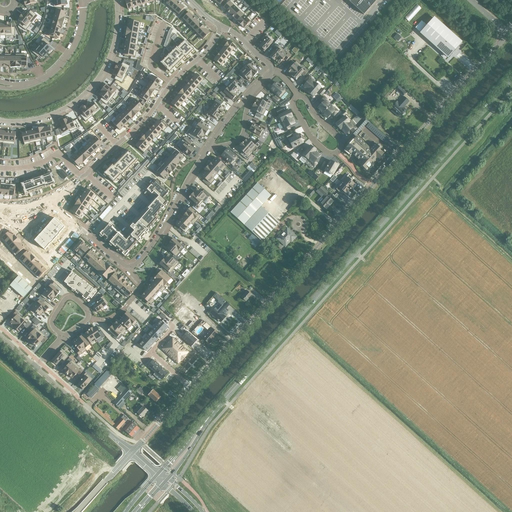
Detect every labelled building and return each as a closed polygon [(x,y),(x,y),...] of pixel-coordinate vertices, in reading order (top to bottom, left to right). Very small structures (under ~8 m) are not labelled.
[(175,0),(171,0),(167,5),(171,8),(177,1),(175,0)] [(231,0),(230,0),(223,8),(227,11),(235,3),(231,0)] [(376,0),(347,0),(364,15),(376,0)] [(177,1),(171,8),(175,11),(181,4),(180,4),(178,2),(177,1)] [(235,3),(227,11),(227,12),(229,13),(230,15),(238,6),(235,3)] [(181,4),(175,11),(179,14),(184,8),(181,4)] [(417,4),(405,16),(410,20),(422,8),(417,4)] [(238,6),(230,15),(231,16),(233,18),(233,17),(233,18),(241,10),(238,6)] [(55,15),(65,18),(67,12),(56,9),(55,15)] [(26,10),(22,15),(32,23),(37,16),(30,10),(28,13),(26,10)] [(241,10),(233,18),(237,21),(245,13),(241,10)] [(189,12),(182,18),(186,22),(192,16),(189,12)] [(245,13),(237,21),(237,22),(240,25),(248,17),(248,16),(246,18),(243,15),(245,13)] [(53,14),(51,19),(53,20),(64,23),(65,18),(55,15),(53,14)] [(20,18),(18,20),(21,22),(19,25),(26,30),(32,23),(22,15),(22,16),(21,15),(19,17),(20,18)] [(192,16),(186,22),(189,25),(196,19),(195,19),(194,17),(192,16)] [(248,17),(240,25),(244,28),(247,25),(248,25),(247,25),(252,20),(248,17)] [(421,33),(426,36),(430,40),(430,41),(431,41),(431,42),(448,57),(452,53),(452,52),(454,50),(461,42),(434,18),(421,33)] [(51,19),(50,25),(52,25),(62,28),(64,23),(53,20),(51,19)] [(128,20),(127,26),(140,28),(141,22),(134,21),(134,20),(131,19),(130,21),(128,20)] [(196,19),(189,25),(193,29),(199,22),(196,19)] [(415,28),(419,31),(426,24),(422,20),(415,28)] [(199,22),(193,29),(196,32),(203,26),(199,22)] [(6,23),(5,23),(6,36),(15,36),(15,27),(12,27),(11,23),(8,23),(6,23)] [(50,30),(60,33),(61,29),(62,29),(62,28),(52,25),(50,30)] [(127,26),(126,32),(139,34),(140,28),(127,26)] [(203,26),(196,32),(199,36),(206,29),(203,26)] [(48,29),(46,35),(53,37),(53,38),(56,39),(57,38),(58,39),(60,33),(50,30),(48,29)] [(206,29),(199,36),(203,39),(209,33),(206,29)] [(393,37),(398,41),(401,37),(396,33),(393,37)] [(264,41),(259,46),(263,49),(262,50),(264,52),(273,42),(267,37),(268,36),(266,34),(261,39),(264,41)] [(44,37),(38,44),(47,53),(48,54),(52,49),(48,46),(50,43),(44,37)] [(176,47),(186,57),(189,54),(191,53),(194,50),(194,49),(185,41),(185,40),(184,41),(181,44),(181,45),(180,45),(177,48),(176,47)] [(228,41),(226,44),(233,50),(236,46),(233,44),(233,43),(232,43),(229,40),(228,41)] [(38,45),(32,52),(38,57),(40,55),(43,57),(47,53),(38,44),(37,45),(38,45)] [(223,47),(223,48),(230,54),(233,50),(226,44),(223,47)] [(275,51),(269,56),(274,61),(275,60),(274,60),(283,51),(284,50),(279,46),(276,44),(272,48),(275,51)] [(169,55),(168,55),(178,64),(180,61),(183,59),(185,57),(186,58),(186,57),(176,47),(176,48),(173,51),(172,51),(169,55)] [(223,48),(220,52),(227,57),(230,54),(223,48)] [(283,51),(274,60),(275,60),(279,64),(281,62),(282,61),(284,59),(286,61),(290,56),(287,54),(283,51)] [(220,52),(217,56),(224,61),(227,57),(220,52)] [(161,62),(160,63),(161,63),(169,72),(170,72),(173,69),(175,67),(178,64),(168,55),(165,59),(165,58),(164,59),(161,62)] [(217,56),(214,60),(221,65),(224,61),(217,56)] [(243,66),(243,67),(254,77),(253,77),(258,73),(252,67),(254,65),(250,60),(248,63),(244,67),(243,66)] [(291,67),(287,71),(290,73),(289,74),(291,76),(301,65),(296,61),(295,63),(292,61),(288,65),(291,67)] [(116,66),(115,68),(115,69),(126,75),(126,74),(130,66),(123,62),(121,65),(118,64),(116,66)] [(301,65),(291,76),(291,77),(292,76),(296,80),(301,74),(304,76),(308,72),(305,69),(304,71),(300,67),(301,65)] [(240,73),(238,75),(242,79),(245,77),(248,81),(251,79),(252,79),(254,77),(243,67),(239,71),(240,73)] [(115,69),(112,75),(116,76),(114,79),(122,83),(126,75),(115,69)] [(196,74),(193,77),(200,83),(201,82),(203,79),(200,77),(199,76),(196,74)] [(152,75),(149,79),(158,85),(161,81),(158,79),(157,78),(152,75)] [(307,82),(303,87),(308,91),(307,92),(308,92),(316,82),(311,78),(309,75),(305,80),(307,82)] [(193,77),(190,81),(197,87),(200,83),(193,77)] [(150,80),(148,84),(155,89),(158,85),(149,79),(150,80)] [(230,82),(227,87),(236,95),(237,95),(236,95),(240,91),(237,88),(238,88),(237,88),(234,86),(236,83),(232,79),(230,82)] [(190,81),(187,85),(193,91),(197,87),(190,81)] [(272,85),(269,88),(280,98),(286,92),(282,88),(282,87),(281,86),(276,82),(272,86),(272,85)] [(316,82),(308,92),(313,97),(321,87),(316,83),(316,82)] [(143,86),(153,93),(156,89),(155,89),(148,84),(145,88),(143,86)] [(106,85),(102,89),(112,98),(116,93),(115,92),(117,89),(112,85),(110,88),(106,85)] [(187,85),(184,88),(190,94),(193,91),(187,85)] [(143,86),(140,90),(149,97),(150,97),(153,93),(143,86)] [(406,93),(398,86),(395,89),(403,96),(406,93)] [(222,90),(220,93),(224,97),(226,95),(232,100),(236,95),(227,87),(226,87),(227,88),(224,92),(222,90)] [(184,88),(180,92),(187,98),(190,94),(184,88)] [(101,92),(99,95),(102,97),(100,100),(106,105),(112,98),(102,89),(102,90),(102,89),(100,91),(101,92)] [(142,92),(139,96),(147,101),(149,97),(140,90),(140,91),(142,92)] [(180,92),(177,96),(184,102),(187,98),(180,92)] [(338,102),(342,98),(337,93),(333,96),(338,102)] [(177,96),(174,99),(181,105),(184,102),(177,96)] [(397,101),(391,108),(397,113),(396,113),(396,114),(398,116),(399,116),(399,115),(401,116),(402,115),(403,115),(404,115),(405,113),(406,112),(405,111),(407,110),(404,107),(409,101),(403,96),(398,102),(397,101)] [(322,103),(317,108),(322,113),(331,104),(327,100),(327,99),(325,97),(320,101),(322,103)] [(135,98),(131,102),(140,111),(144,107),(135,98)] [(254,103),(254,104),(266,110),(266,109),(265,109),(268,104),(269,105),(271,101),(266,99),(264,102),(258,98),(255,103),(254,104),(254,103)] [(174,99),(171,103),(178,109),(181,105),(174,99)] [(216,99),(211,106),(221,114),(224,112),(223,111),(225,109),(220,105),(222,103),(216,99)] [(127,106),(136,115),(140,111),(131,102),(130,103),(132,104),(128,107),(127,106)] [(90,103),(85,106),(93,116),(92,114),(99,108),(95,103),(92,105),(90,103)] [(253,107),(252,110),(256,112),(255,115),(260,118),(262,115),(263,116),(266,110),(254,104),(252,107),(253,107)] [(331,104),(322,113),(327,118),(332,113),(334,116),(338,112),(336,109),(331,104)] [(83,113),(80,115),(86,122),(93,116),(85,106),(85,107),(85,106),(82,108),(83,108),(80,110),(83,113)] [(127,106),(123,110),(132,119),(136,115),(127,106)] [(206,111),(204,113),(209,117),(211,115),(217,119),(220,115),(221,114),(221,115),(221,114),(211,106),(207,111),(206,111)] [(119,113),(119,114),(128,122),(131,119),(131,120),(132,119),(123,110),(119,114),(119,113)] [(290,110),(276,117),(279,123),(293,116),(290,110)] [(119,114),(115,117),(124,126),(128,122),(119,114)] [(347,115),(335,124),(340,129),(351,120),(347,115)] [(293,116),(279,123),(281,122),(283,128),(285,131),(290,129),(289,126),(295,123),(292,117),(293,117),(293,116)] [(116,119),(113,123),(120,130),(124,126),(115,117),(115,118),(116,119)] [(65,119),(65,120),(70,132),(79,128),(75,120),(73,121),(71,118),(68,119),(67,118),(65,119)] [(193,127),(205,136),(206,135),(205,135),(209,130),(202,125),(204,123),(199,119),(197,122),(199,123),(195,128),(193,127)] [(61,127),(58,128),(61,134),(69,130),(70,132),(65,120),(59,122),(61,127)] [(158,120),(155,124),(163,131),(167,128),(162,123),(161,123),(158,120)] [(351,120),(340,129),(340,130),(341,129),(345,134),(350,130),(352,132),(357,128),(355,126),(354,126),(350,121),(351,120)] [(250,127),(248,129),(260,137),(264,130),(265,130),(266,128),(260,124),(259,127),(253,123),(251,127),(250,127)] [(155,124),(152,127),(160,135),(158,133),(161,130),(163,132),(163,131),(155,124)] [(50,126),(44,127),(46,138),(52,136),(51,132),(52,131),(51,128),(50,127),(50,126)] [(152,127),(148,131),(157,138),(160,135),(152,127)] [(193,127),(188,135),(195,139),(197,137),(201,140),(203,137),(204,138),(205,136),(193,127)] [(38,128),(33,130),(36,143),(41,141),(38,128)] [(32,130),(27,132),(30,144),(30,143),(35,142),(35,143),(36,143),(33,130),(32,130)] [(148,131),(145,134),(152,140),(155,137),(157,139),(157,138),(148,131)] [(10,132),(9,144),(14,145),(15,138),(16,137),(17,134),(16,133),(16,132),(10,132)] [(22,134),(21,135),(21,138),(23,138),(24,145),(30,144),(27,132),(22,133),(22,134)] [(277,132),(273,133),(277,142),(283,140),(281,136),(279,137),(277,132)] [(171,142),(177,135),(175,133),(169,140),(171,142)] [(145,134),(142,138),(151,146),(151,145),(149,144),(152,140),(145,134)] [(300,134),(286,141),(291,149),(296,146),(296,147),(297,146),(303,142),(301,138),(302,137),(300,134)] [(349,145),(346,148),(359,160),(357,162),(361,166),(362,164),(367,169),(366,170),(367,171),(369,169),(370,169),(372,167),(372,165),(374,162),(375,163),(378,160),(377,158),(382,152),(384,154),(385,152),(383,149),(382,149),(382,150),(375,143),(370,149),(365,144),(364,143),(356,136),(353,140),(349,144),(349,145)] [(96,137),(91,140),(98,148),(103,144),(96,137)] [(142,138),(138,142),(139,142),(147,149),(151,146),(142,138)] [(185,138),(177,146),(190,157),(192,154),(191,154),(194,150),(189,146),(191,144),(185,138)] [(242,142),(242,143),(253,153),(253,152),(252,151),(256,147),(257,148),(259,145),(255,141),(253,143),(247,138),(243,143),(243,142),(243,143),(242,142)] [(91,140),(87,144),(94,152),(98,148),(91,140)] [(139,142),(136,145),(144,153),(147,149),(139,142)] [(240,146),(238,148),(242,152),(240,154),(246,160),(253,153),(242,143),(240,145),(240,146)] [(82,146),(91,156),(91,155),(94,152),(87,144),(84,147),(82,146)] [(311,145),(301,156),(306,161),(316,150),(311,145)] [(82,146),(78,149),(87,159),(91,156),(82,146)] [(174,148),(170,153),(179,162),(183,157),(174,148)] [(225,152),(222,156),(226,160),(228,161),(232,165),(238,158),(227,148),(224,151),(225,152)] [(74,153),(74,154),(83,163),(87,159),(78,149),(78,150),(79,151),(76,155),(74,153)] [(128,150),(121,158),(130,167),(137,160),(138,160),(137,159),(131,153),(130,153),(128,150)] [(316,150),(306,161),(307,160),(312,164),(312,165),(314,167),(318,162),(316,160),(320,155),(315,151),(316,150)] [(166,157),(177,167),(177,166),(176,166),(179,162),(170,153),(169,153),(171,155),(168,158),(166,157)] [(74,154),(70,157),(79,167),(83,163),(74,154)] [(166,157),(162,161),(173,171),(177,167),(166,157)] [(216,157),(212,162),(222,171),(226,167),(216,157)] [(112,165),(122,175),(130,167),(121,158),(113,166),(112,165)] [(158,165),(158,166),(169,175),(172,171),(173,171),(162,161),(162,162),(164,163),(160,167),(158,165)] [(326,168),(325,171),(332,175),(339,164),(335,162),(335,163),(330,161),(327,166),(326,168)] [(208,166),(217,174),(220,170),(222,171),(212,162),(208,166)] [(253,172),(258,167),(252,162),(248,167),(253,172)] [(105,173),(104,173),(105,174),(113,182),(113,183),(114,182),(121,175),(122,175),(112,165),(112,166),(105,173)] [(158,166),(154,170),(165,179),(169,175),(158,166)] [(208,166),(204,170),(215,180),(213,178),(217,174),(208,166)] [(68,176),(63,170),(61,172),(59,174),(64,179),(66,177),(68,176)] [(205,171),(201,175),(204,179),(202,181),(209,187),(215,180),(204,170),(205,171)] [(52,173),(42,176),(46,187),(56,184),(52,173)] [(341,180),(341,181),(351,190),(353,187),(353,186),(355,184),(351,181),(353,178),(348,174),(342,181),(341,180)] [(42,176),(32,180),(35,191),(46,187),(42,176)] [(32,180),(21,184),(25,195),(35,191),(32,180)] [(109,223),(100,234),(122,253),(122,254),(125,256),(138,242),(139,242),(141,240),(142,240),(143,239),(143,238),(142,238),(145,235),(146,235),(147,234),(147,233),(149,231),(148,230),(159,217),(157,215),(168,202),(163,198),(169,192),(156,180),(147,190),(152,194),(154,192),(157,194),(159,196),(148,208),(149,209),(135,226),(133,224),(130,227),(133,230),(135,231),(127,240),(126,241),(113,229),(114,228),(109,223)] [(336,185),(334,187),(338,191),(340,189),(346,194),(350,190),(350,189),(351,190),(341,181),(337,185),(336,185)] [(257,182),(230,212),(244,224),(260,206),(270,195),(257,182)] [(327,209),(333,202),(326,195),(328,192),(322,187),(319,190),(325,195),(324,197),(325,198),(320,204),(327,209)] [(195,190),(193,192),(204,202),(210,195),(204,190),(202,192),(198,188),(195,191),(195,190)] [(87,189),(83,193),(94,200),(97,196),(87,189)] [(193,193),(189,198),(195,203),(193,205),(197,209),(200,207),(199,206),(203,202),(204,203),(204,202),(193,192),(192,193),(193,193)] [(80,197),(91,205),(89,203),(92,199),(94,201),(94,200),(83,193),(81,197),(80,197)] [(80,197),(77,202),(88,209),(91,205),(80,197)] [(77,202),(74,207),(83,213),(86,208),(88,210),(88,209),(77,202)] [(244,224),(263,241),(279,222),(260,206),(244,224)] [(74,207),(71,211),(79,217),(83,213),(74,207)] [(190,207),(187,212),(197,221),(201,217),(190,207)] [(186,212),(183,216),(193,225),(197,221),(187,212),(186,212)] [(183,216),(180,220),(189,229),(190,229),(188,227),(191,224),(193,225),(183,216)] [(40,234),(34,241),(45,250),(50,243),(51,244),(60,234),(59,233),(65,227),(54,218),(49,224),(48,223),(44,226),(41,229),(42,229),(38,233),(40,234)] [(180,220),(176,224),(179,228),(177,230),(182,234),(184,232),(186,233),(189,229),(180,220)] [(292,233),(290,232),(291,231),(290,231),(287,228),(277,239),(282,243),(284,246),(285,245),(285,246),(290,241),(291,242),(296,237),(292,233)] [(10,231),(0,238),(4,243),(14,235),(13,234),(10,231)] [(260,241),(252,234),(248,238),(256,246),(260,241)] [(14,235),(4,243),(6,245),(8,247),(17,239),(14,235)] [(173,238),(169,243),(180,252),(178,250),(182,246),(184,248),(186,245),(181,241),(179,243),(173,238)] [(17,239),(8,247),(11,251),(21,243),(17,239)] [(81,240),(73,249),(77,253),(75,254),(76,255),(85,244),(81,240)] [(21,243),(11,251),(15,255),(25,247),(21,243)] [(170,243),(166,248),(176,257),(180,252),(169,243),(170,243)] [(85,244),(76,255),(80,259),(89,248),(85,245),(85,244)] [(27,250),(18,259),(22,263),(31,254),(27,250)] [(91,250),(83,258),(87,262),(95,253),(91,250)] [(95,253),(87,262),(91,265),(90,266),(98,257),(95,254),(95,253)] [(31,254),(22,263),(26,267),(35,258),(31,254)] [(164,258),(163,259),(174,269),(175,268),(179,263),(173,257),(172,258),(168,255),(166,257),(165,256),(164,258)] [(98,257),(90,266),(94,270),(102,261),(98,257)] [(35,258),(26,267),(30,271),(39,262),(35,258)] [(163,259),(159,264),(170,273),(174,269),(163,259)] [(102,261),(94,270),(95,269),(99,272),(97,274),(107,263),(105,262),(104,262),(102,261)] [(39,262),(30,271),(34,275),(42,266),(39,263),(40,263),(39,262)] [(107,263),(97,274),(101,277),(110,267),(107,263)] [(42,266),(34,275),(38,279),(46,270),(43,266),(42,266)] [(110,267),(101,277),(103,276),(107,279),(114,270),(110,267)] [(187,269),(182,275),(185,278),(190,272),(187,269)] [(162,270),(158,274),(167,283),(171,279),(162,270)] [(67,278),(64,282),(68,285),(67,285),(68,286),(70,287),(71,288),(72,289),(74,290),(75,291),(75,292),(76,291),(79,293),(83,296),(82,297),(86,300),(87,299),(89,297),(91,298),(91,299),(92,298),(94,295),(94,294),(96,292),(97,292),(96,292),(94,290),(95,289),(88,284),(87,283),(85,282),(83,281),(83,280),(81,279),(72,272),(69,276),(67,278)] [(115,272),(107,281),(111,285),(120,275),(119,276),(115,272)] [(158,274),(154,278),(165,288),(164,287),(167,283),(158,274)] [(120,275),(111,285),(115,288),(114,289),(123,279),(124,279),(120,275)] [(18,276),(9,285),(23,297),(31,288),(18,276)] [(155,279),(151,283),(162,292),(165,288),(154,278),(154,279),(155,279)] [(123,279),(114,289),(118,293),(127,283),(123,279)] [(49,282),(45,287),(47,289),(56,297),(56,296),(60,292),(59,291),(54,287),(56,285),(52,281),(50,283),(49,282)] [(127,283),(118,293),(122,296),(131,286),(131,285),(130,286),(127,283)] [(151,283),(148,287),(156,295),(160,291),(161,293),(162,292),(151,283)] [(131,286),(122,296),(124,294),(128,298),(132,293),(132,294),(133,293),(132,292),(135,289),(131,286)] [(148,288),(145,292),(154,301),(155,300),(153,299),(156,295),(148,287),(147,287),(148,288)] [(47,289),(41,295),(46,299),(48,297),(52,301),(54,298),(54,299),(57,297),(56,296),(56,297),(47,289)] [(246,302),(252,295),(247,291),(241,297),(246,302)] [(145,292),(141,296),(146,301),(145,302),(148,305),(149,303),(151,305),(154,301),(145,292)] [(0,301),(0,311),(9,301),(5,298),(6,296),(2,294),(0,296),(0,301)] [(97,303),(93,306),(96,310),(95,310),(97,313),(100,310),(103,308),(108,303),(102,295),(96,300),(98,302),(97,303)] [(215,309),(211,314),(213,316),(213,317),(215,319),(216,319),(217,320),(218,321),(219,321),(220,322),(226,317),(224,316),(226,314),(228,311),(225,308),(228,306),(229,304),(221,297),(218,302),(222,306),(218,311),(215,309)] [(38,298),(34,303),(44,312),(45,313),(49,308),(38,298)] [(14,306),(9,301),(0,311),(0,313),(4,317),(11,310),(13,312),(17,307),(15,305),(14,306)] [(30,307),(28,310),(33,314),(35,311),(37,314),(38,314),(40,316),(44,312),(34,303),(30,307)] [(12,320),(10,323),(14,327),(23,318),(18,314),(19,313),(17,311),(16,311),(12,315),(14,318),(13,320),(12,319),(12,320)] [(127,312),(123,317),(132,325),(133,326),(138,322),(127,312)] [(14,327),(14,328),(19,332),(24,326),(27,328),(31,323),(23,317),(23,318),(14,327)] [(123,317),(119,321),(122,324),(128,329),(132,325),(123,317)] [(168,327),(159,319),(155,324),(164,332),(168,327)] [(114,323),(111,325),(112,326),(112,325),(121,333),(121,334),(123,335),(127,331),(116,322),(114,324),(114,323)] [(164,332),(155,324),(156,325),(152,330),(150,328),(159,337),(164,332)] [(30,334),(27,337),(29,340),(29,341),(31,343),(31,342),(41,332),(34,325),(28,332),(30,334)] [(112,326),(108,330),(109,331),(117,338),(121,334),(121,333),(112,325),(112,326)] [(92,328),(89,330),(96,340),(95,340),(96,341),(101,337),(102,338),(105,336),(101,331),(99,333),(95,327),(92,328)] [(159,337),(150,328),(146,333),(155,342),(159,337)] [(212,328),(203,338),(209,344),(218,333),(212,328)] [(89,331),(84,334),(91,343),(95,340),(96,340),(89,330),(88,330),(89,331)] [(197,340),(187,331),(181,338),(191,347),(197,340)] [(41,332),(31,342),(31,343),(36,347),(37,346),(41,341),(44,343),(48,338),(45,336),(46,336),(41,332)] [(155,342),(146,333),(145,333),(147,335),(143,339),(141,338),(151,346),(155,342)] [(82,335),(77,339),(77,340),(85,348),(90,345),(82,335)] [(186,356),(189,352),(173,337),(169,341),(169,340),(161,349),(178,364),(181,360),(182,361),(186,356)] [(151,346),(141,338),(137,343),(139,345),(146,351),(151,346)] [(77,340),(73,343),(75,346),(76,347),(78,349),(75,351),(79,356),(82,354),(87,350),(85,348),(77,340)] [(61,350),(52,361),(56,365),(62,359),(64,361),(68,356),(61,350)] [(66,366),(63,370),(65,372),(64,373),(67,375),(77,364),(70,358),(64,364),(66,366)] [(147,366),(154,373),(153,375),(161,366),(153,359),(147,366)] [(77,364),(67,375),(68,375),(72,378),(77,373),(79,375),(83,371),(81,368),(77,364)] [(168,373),(161,366),(153,375),(160,381),(161,379),(162,380),(168,373)] [(91,398),(100,389),(99,388),(112,373),(108,369),(94,384),(95,385),(87,394),(91,398)] [(81,380),(78,384),(81,387),(81,388),(83,390),(86,387),(88,384),(90,382),(93,379),(85,372),(80,377),(82,379),(81,380)] [(121,393),(127,387),(123,383),(117,389),(121,393)] [(117,399),(120,402),(129,391),(126,388),(117,399)] [(156,402),(161,397),(153,390),(150,392),(149,391),(147,394),(148,395),(156,402)] [(129,391),(120,402),(121,403),(131,393),(129,391)] [(120,402),(117,399),(114,403),(121,409),(124,405),(121,403),(120,402)] [(95,406),(95,409),(114,426),(116,424),(109,418),(110,416),(106,412),(104,414),(95,406)] [(141,409),(138,412),(137,413),(142,417),(148,411),(143,406),(141,409)] [(124,415),(114,426),(118,430),(121,426),(124,424),(128,419),(124,415)] [(124,424),(121,426),(124,429),(123,430),(131,437),(132,436),(139,428),(136,426),(137,425),(134,422),(133,423),(131,421),(127,426),(124,424)]
